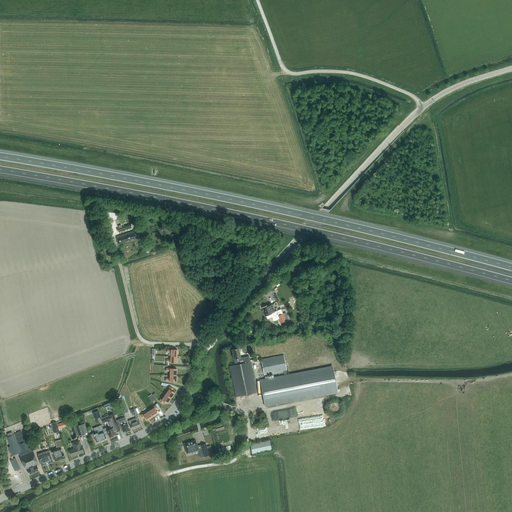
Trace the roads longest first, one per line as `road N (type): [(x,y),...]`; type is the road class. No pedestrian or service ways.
road 1 (motorway): [(511,267),(293,212),(0,155)]
road 2 (motorway): [(0,169),(285,224),(511,280)]
road 3 (tertiary): [(206,347),(423,106)]
road 4 (tertiary): [(0,499),(156,425),(181,398),(206,347)]
road 5 (track): [(452,382),(355,380),(339,383),(339,395),(243,412)]
road 6 (unclassified): [(423,106),(350,72),(287,72),(257,0)]
road 7 (track): [(243,412),(248,438),(238,456),(167,474)]
